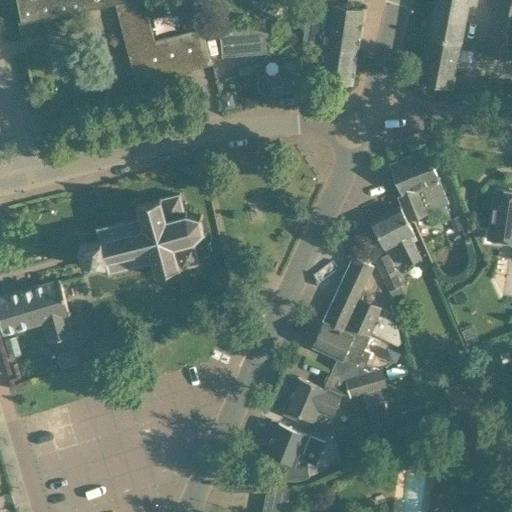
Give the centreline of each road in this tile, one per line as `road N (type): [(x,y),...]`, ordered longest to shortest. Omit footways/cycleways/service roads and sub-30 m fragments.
road 1 (tertiary): [(183,511),(358,125)]
road 2 (unclassified): [(29,174),(219,130),(358,125)]
road 3 (tertiary): [(358,125),(394,114),(511,129)]
road 4 (residential): [(358,125),(394,0)]
road 5 (residential): [(38,511),(0,389)]
